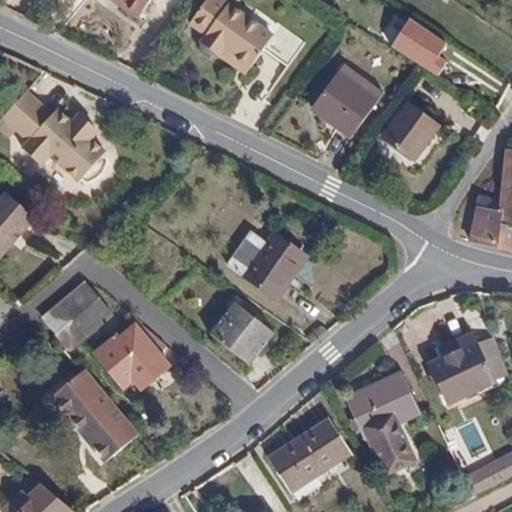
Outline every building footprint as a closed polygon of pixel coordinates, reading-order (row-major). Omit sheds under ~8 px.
[(121,0),(124,2),(122,6),(140,20),(154,0),(121,0)] [(225,13),(231,5),(223,0),(208,0),(208,1),(225,13)] [(225,54),(250,72),(263,52),(288,69),(305,45),(281,28),(275,37),(231,5),(225,13),(208,1),(190,26),(205,36),(200,43),(200,53),(211,61),(221,60),(225,54)] [(245,78),(250,72),(225,54),(221,60),(245,78)] [(340,74),(380,102),(386,94),(347,65),(340,74)] [(352,140),(380,102),(340,74),(313,111),(352,140)] [(79,178),(85,182),(91,180),(96,177),(100,173),(103,167),(105,158),(100,155),(102,151),(88,138),(94,130),(75,113),(69,121),(54,108),(49,114),(23,90),(0,115),(0,118),(26,141),(79,178)] [(417,160),(439,127),(408,104),(384,139),(417,160)] [(76,182),(79,178),(26,141),(19,148),(38,165),(46,155),(76,182)] [(511,150),(508,150),(501,202),(477,198),(470,239),(475,241),(511,250),(511,150)] [(40,224),(9,200),(0,211),(0,259),(6,264),(40,224)] [(265,244),(242,274),(278,300),(289,284),(284,281),(304,255),(273,233),(265,244)] [(231,266),(242,274),(265,244),(253,236),(231,266)] [(83,283),(42,318),(72,352),(111,319),(83,283)] [(276,334),(235,303),(211,334),(251,365),(276,334)] [(168,367),(161,357),(136,327),(117,343),(113,340),(97,353),(125,387),(134,379),(143,388),(168,367)] [(450,402),(492,381),(475,345),(431,366),(450,402)] [(107,460),(136,434),(83,372),(53,396),(107,460)] [(419,415),(401,375),(348,399),(383,474),(416,459),(400,425),(419,415)] [(350,452),(331,422),(271,460),(291,490),(350,452)] [(451,461),(456,470),(469,464),(465,455),(451,461)] [(469,464),(456,470),(465,491),(479,484),(469,464)] [(71,511),(73,511),(41,486),(30,497),(23,490),(4,510),(6,511),(71,511)]
